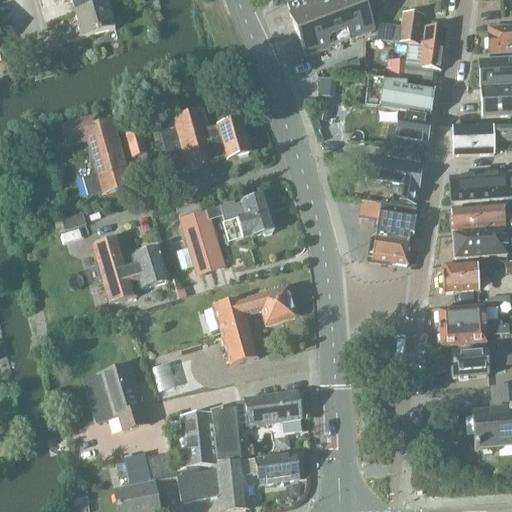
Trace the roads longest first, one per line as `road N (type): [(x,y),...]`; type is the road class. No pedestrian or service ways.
road 1 (residential): [(416,303),(464,0)]
road 2 (residential): [(96,223),(299,167)]
road 3 (tertiary): [(339,511),(328,301)]
road 4 (tertiary): [(299,167),(238,0)]
road 5 (tertiary): [(328,301),(299,167)]
road 6 (residential): [(400,434),(416,303)]
